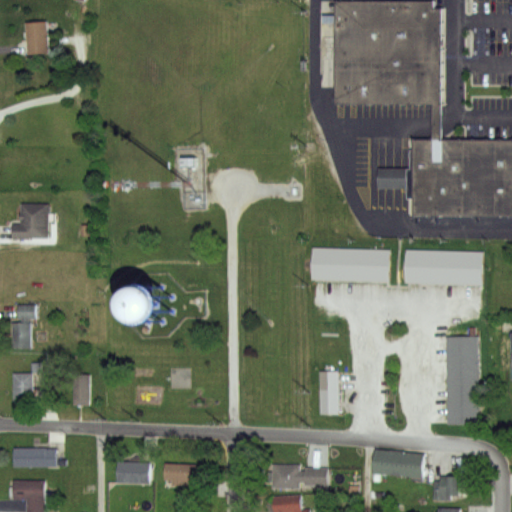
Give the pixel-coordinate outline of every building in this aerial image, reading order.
[(339,0),(434,0),(434,8),(442,8),(442,138),(511,137),(511,215),(416,215),(416,189),(379,189),(379,164),(410,164),(410,133),(431,133),(431,103),(340,104),(339,0)] [(28,20),(48,19),(49,52),(30,53),(28,20)] [(23,204),(49,204),(48,239),(12,238),(12,224),(22,224),(23,204)] [(319,252),(391,252),(391,280),(319,280),(319,252)] [(410,253),(484,253),(483,283),(410,282),(410,253)] [(100,307),(118,332),(140,316),(123,291),(100,307)] [(13,322),(31,322),(31,347),(13,347),(13,322)] [(449,337),(479,336),(481,426),(451,427),(449,337)] [(322,369),(339,369),(341,412),(324,412),(322,369)] [(14,373),(32,373),(31,400),(14,399),(14,373)] [(72,373),(92,373),(91,404),(72,404),(72,373)] [(376,446),(425,451),(423,477),(374,473),(376,446)] [(15,448),(56,448),(56,467),(14,467),(15,448)] [(119,460),(151,460),(151,482),(118,482),(119,460)] [(167,460),(197,462),(196,478),(167,476),(167,460)] [(276,462),(333,463),(333,487),(276,486),(276,462)] [(440,474),(461,474),(461,492),(450,492),(450,499),(434,499),(434,479),(440,479),(440,474)] [(14,481),(45,480),(45,511),(25,511),(25,496),(15,496),(14,481)] [(276,511),(275,495),(303,493),(303,508),(312,508),(312,511),(294,511),(276,511)]
